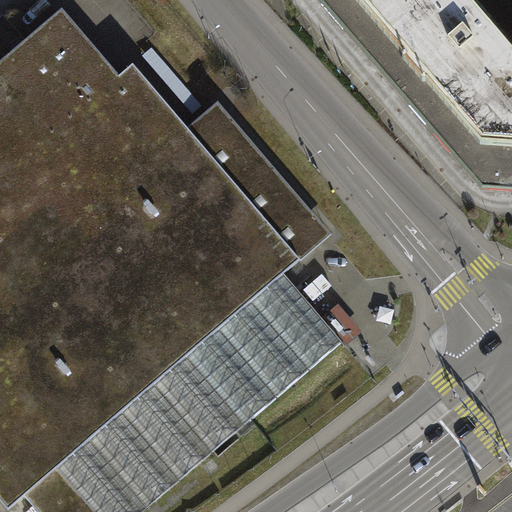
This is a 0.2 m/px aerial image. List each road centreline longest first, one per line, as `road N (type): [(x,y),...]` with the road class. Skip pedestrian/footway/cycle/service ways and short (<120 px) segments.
road 1 (unclassified): [(220,0),(507,333)]
road 2 (tertiary): [(507,333),(269,511)]
road 3 (tertiary): [(367,511),(511,397)]
